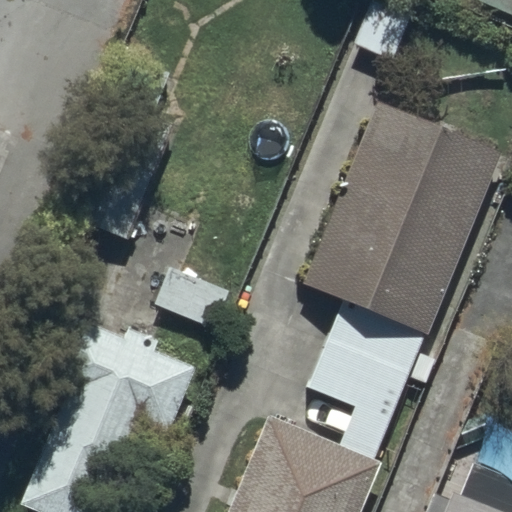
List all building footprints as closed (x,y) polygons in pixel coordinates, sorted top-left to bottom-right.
[(412,4),(403,0),(369,0),(349,51),(387,66),(412,4)] [(511,0),(475,0),(474,3),(511,17),(511,0)] [(112,105),(110,104),(66,223),(124,244),(167,126),(151,120),(167,76),(128,62),(112,105)] [(349,411),(333,452),(260,422),(224,511),(357,511),(374,470),(368,468),(402,383),(418,390),(452,305),(440,300),(497,160),(370,110),(297,291),(338,307),(303,392),(349,411)] [(166,271),(151,308),(209,332),(225,295),(166,271)] [(114,341),(67,323),(40,391),(60,399),(15,511),(16,511),(89,511),(94,501),(107,506),(137,429),(164,440),(190,374),(149,357),(154,344),(118,330),(114,341)] [(511,511),(511,435),(498,430),(467,507),(445,498),(439,511),(511,511)]
